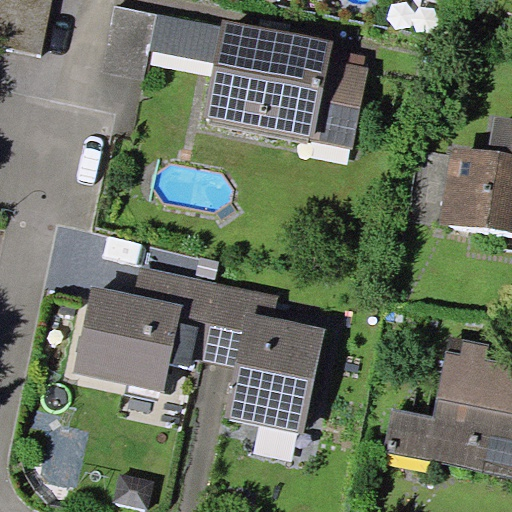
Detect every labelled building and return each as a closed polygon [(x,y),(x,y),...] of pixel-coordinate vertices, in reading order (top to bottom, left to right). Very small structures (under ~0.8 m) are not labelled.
[(52,0),(0,0),(0,47),(41,56),(52,0)] [(157,14),(116,5),(102,71),(143,80),(150,49),(157,14)] [(224,19),(222,27),(157,14),(150,49),(215,62),(203,120),(308,142),(308,139),(352,148),(369,68),(363,67),(329,60),(332,48),(333,41),(224,19)] [(366,55),(332,48),(329,60),(363,67),(366,55)] [(488,151),(453,145),(440,222),(511,234),(511,118),(494,115),(488,151)] [(204,361),(220,283),(140,266),(134,294),(92,285),(73,373),(164,392),(170,363),(190,367),(192,358),(204,361)] [(220,283),(204,361),(236,367),(225,417),(303,433),(325,328),(273,317),(277,294),(220,283)] [(461,353),(445,350),(433,416),(392,408),(384,453),(511,476),(511,363),(487,359),(490,344),(464,339),(461,353)] [(154,481),(120,474),(114,502),(148,509),(154,481)]
